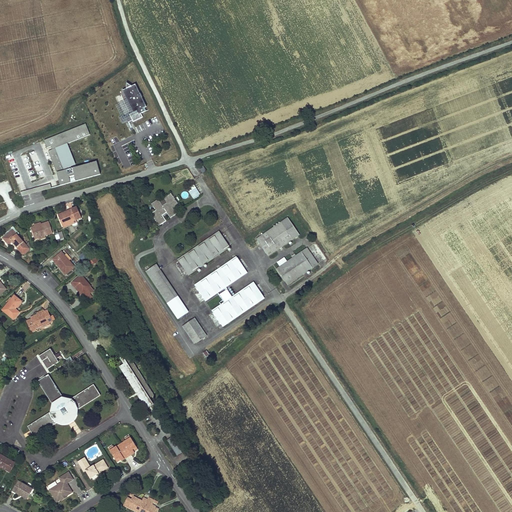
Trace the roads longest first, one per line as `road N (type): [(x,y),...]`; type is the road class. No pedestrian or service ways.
road 1 (track): [(189,160),(511,39)]
road 2 (residential): [(160,458),(66,311),(0,252)]
road 3 (unclassified): [(0,220),(189,160)]
road 4 (track): [(120,0),(189,160)]
